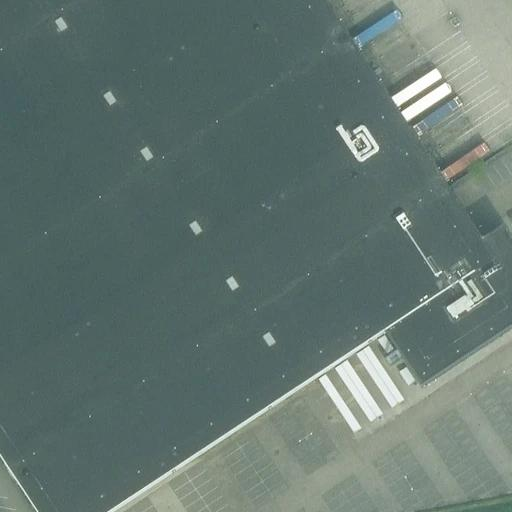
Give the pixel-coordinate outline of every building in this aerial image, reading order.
[(0,0),(0,456),(36,511),(115,511),(385,334),(422,389),(511,329),(511,245),(507,234),(508,233),(504,227),(483,241),(323,0),(0,0)] [(293,431),(304,444),(318,433),(307,419),(293,431)] [(208,485),(224,476),(216,463),(200,472),(208,485)] [(194,469),(182,476),(193,493),(191,494),(197,502),(210,494),(194,469)] [(227,483),(214,490),(221,503),(234,496),(227,483)]
